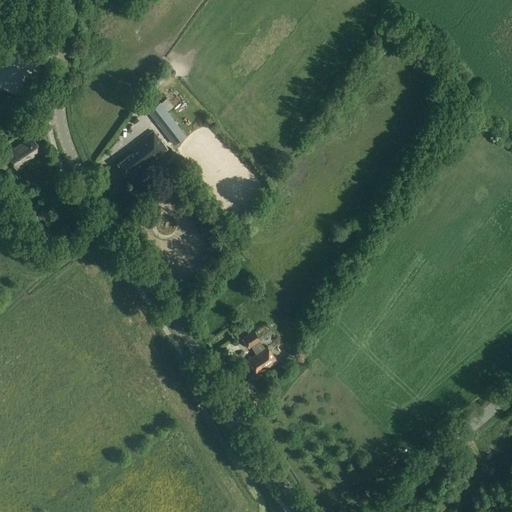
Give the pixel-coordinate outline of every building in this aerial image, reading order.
[(168,89),(163,94),(173,103),(178,98),(168,89)] [(167,99),(149,112),(173,144),(185,135),(167,112),(173,107),(167,99)] [(118,164),(129,178),(167,149),(153,131),(130,149),(133,152),(118,164)] [(28,159),(42,151),(33,137),(7,154),(18,170),(30,162),(28,159)] [(456,151),(434,180),(445,188),(467,159),(456,151)] [(277,361),(267,346),(264,348),(259,340),(272,332),(267,323),(242,339),(248,347),(251,346),(256,354),(248,359),(257,374),(277,361)] [(290,366),(295,358),(289,355),(285,362),(290,366)]
